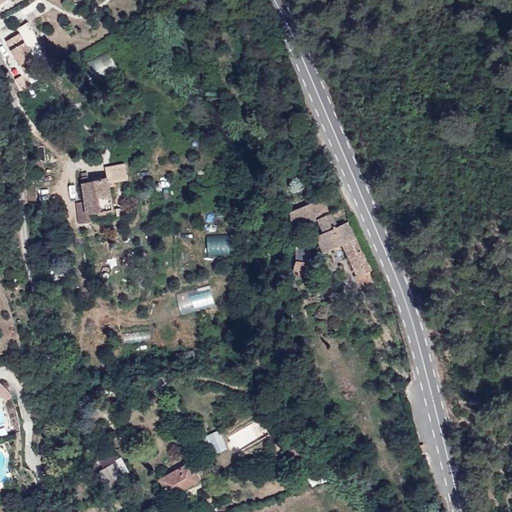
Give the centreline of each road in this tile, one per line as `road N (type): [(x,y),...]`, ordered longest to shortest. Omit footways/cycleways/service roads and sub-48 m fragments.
road 1 (primary): [(276,0),(406,305),(463,511)]
road 2 (residential): [(62,460),(23,242),(18,120),(0,68)]
road 3 (residential): [(0,372),(17,389),(30,455),(62,460)]
